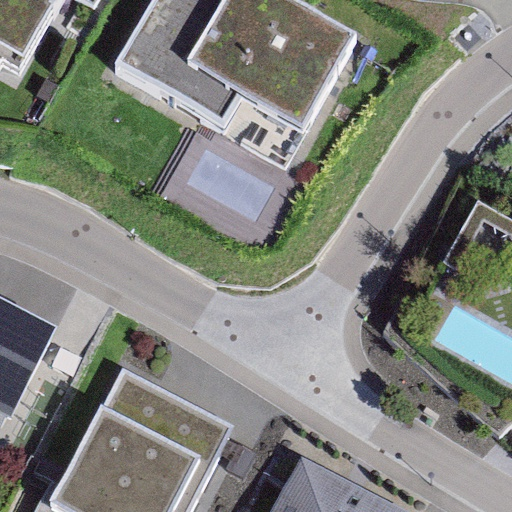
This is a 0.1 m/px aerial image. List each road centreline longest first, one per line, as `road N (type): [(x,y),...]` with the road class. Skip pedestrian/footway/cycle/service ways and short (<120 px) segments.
road 1 (residential): [(284,363),(437,122),(511,57)]
road 2 (residential): [(0,205),(52,224),(284,363)]
road 3 (residential): [(284,363),(511,499)]
